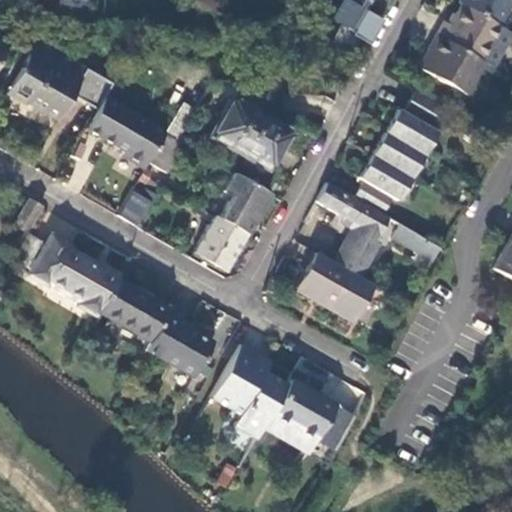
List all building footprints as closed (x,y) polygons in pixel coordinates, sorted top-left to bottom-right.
[(364,47),(377,23),(362,14),(369,0),(382,6),(385,0),(339,0),(340,0),(339,0),(335,0),(324,20),(335,26),(324,45),(355,47),(357,43),(364,47)] [(511,0),(460,0),(457,6),(461,8),(496,29),(511,0)] [(496,29),(461,8),(448,31),(441,26),(434,37),(479,65),(482,67),(490,72),(510,38),(496,29)] [(479,65),(434,37),(425,53),(428,55),(417,73),(463,99),(482,67),(479,65)] [(102,98),(110,84),(37,41),(28,55),(26,54),(8,85),(28,97),(26,103),(56,120),(71,96),(95,111),(102,98)] [(210,77),(199,70),(189,87),(200,93),(210,77)] [(363,182),(352,199),(381,216),(390,201),(395,203),(435,137),(429,134),(442,111),(415,94),(402,116),(396,112),(357,178),(363,182)] [(206,136),(264,169),(286,131),(229,97),(206,136)] [(163,133),(102,98),(95,111),(84,129),(120,151),(117,155),(141,170),(146,162),(163,133)] [(192,109),(180,102),(168,123),(174,127),(177,136),(192,109)] [(168,123),(163,133),(146,162),(165,173),(181,146),(174,142),(177,136),(174,127),(168,123)] [(148,174),(141,170),(137,176),(145,180),(148,174)] [(214,220),(242,236),(267,195),(231,174),(217,198),(225,202),(214,220)] [(145,180),(137,176),(133,184),(140,188),(145,180)] [(324,183),(312,205),(344,224),(341,229),(351,235),(333,265),(358,279),(377,248),(371,245),(376,235),(428,266),(437,250),(381,216),(352,199),(324,183)] [(115,214),(133,225),(146,203),(128,193),(115,214)] [(26,232),(41,207),(27,199),(13,224),(26,232)] [(201,220),(204,214),(193,208),(190,214),(201,220)] [(221,272),(242,236),(214,220),(212,218),(191,254),(221,272)] [(26,232),(12,256),(30,267),(45,242),(26,232)] [(114,280),(116,276),(65,247),(67,245),(49,234),(45,242),(30,267),(25,275),(43,285),(44,283),(76,302),(73,306),(93,317),(95,313),(114,280)] [(511,239),(492,275),(511,285),(511,239)] [(350,323),(370,286),(358,279),(333,265),(313,253),(292,290),(350,323)] [(165,310),(114,280),(95,313),(146,343),(165,310)] [(182,318),(166,309),(165,310),(146,343),(140,353),(188,381),(207,347),(176,329),(182,318)] [(241,340),(210,394),(240,411),(233,423),(256,435),(262,425),(264,421),(269,412),(287,381),(266,369),(272,358),(241,340)] [(333,401),(290,376),(287,381),(269,412),(264,421),(262,425),(305,450),(312,437),(333,401)] [(333,401),(312,437),(332,448),(341,432),(351,413),(352,412),(333,401)] [(214,481),(225,488),(236,469),(226,462),(214,481)] [(206,501),(216,507),(225,490),(215,485),(206,501)]
